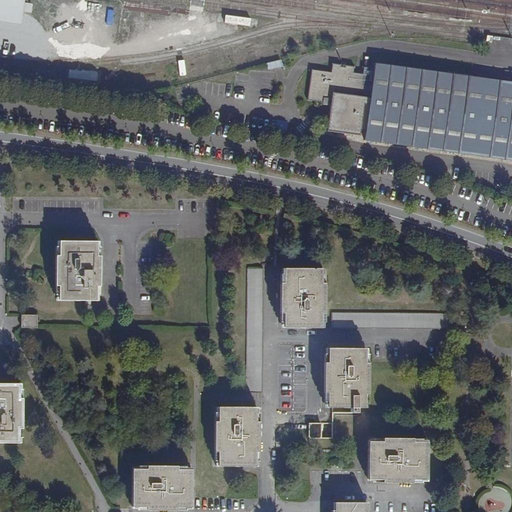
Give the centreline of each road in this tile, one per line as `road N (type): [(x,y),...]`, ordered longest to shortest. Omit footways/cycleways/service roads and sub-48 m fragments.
road 1 (secondary): [(511,258),(272,184),(0,142)]
road 2 (track): [(44,37),(113,50),(152,42),(197,15),(198,0)]
road 3 (unknown): [(312,337),(436,336)]
